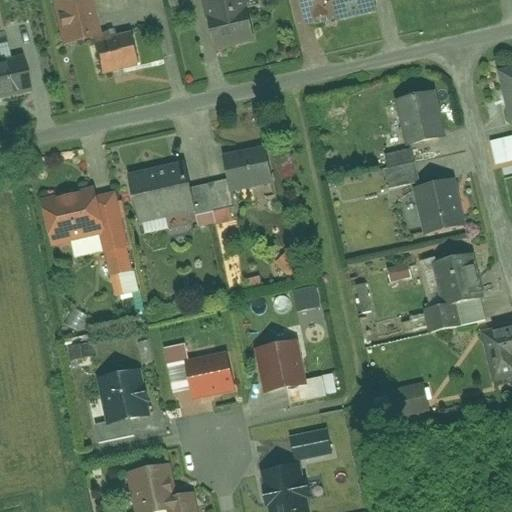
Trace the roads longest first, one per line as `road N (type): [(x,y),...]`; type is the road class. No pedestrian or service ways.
road 1 (residential): [(454,49),(0,146)]
road 2 (residential): [(511,275),(454,49)]
